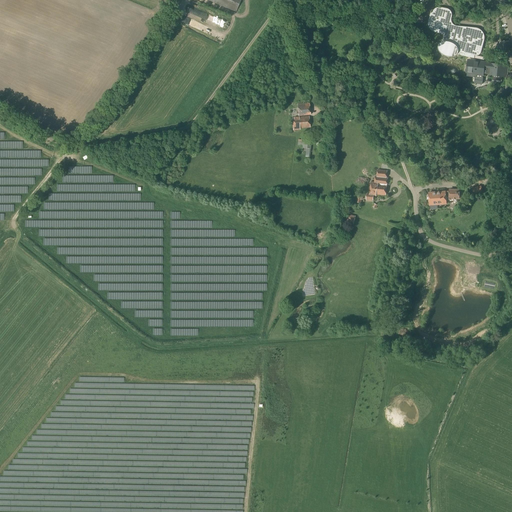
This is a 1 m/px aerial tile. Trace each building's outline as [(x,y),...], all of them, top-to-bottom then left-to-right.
[(207,0),(236,12),(240,0),(207,0)] [(428,23),(428,24),(428,25),(429,27),(429,28),(430,30),(432,31),(434,32),(443,35),(441,43),(440,43),(439,44),(439,45),(438,46),(438,47),(438,48),(438,49),(438,50),(439,51),(439,52),(440,52),(440,53),(441,54),(442,55),(443,55),(445,56),(446,57),(448,57),(450,57),(452,57),(453,57),(455,56),(456,55),(457,54),(474,59),(474,57),(475,56),(476,56),(477,56),(478,56),(479,55),(480,55),(480,54),(481,54),(481,53),(481,52),(482,48),(484,40),(484,39),(484,38),(484,37),(484,36),(484,35),(484,34),(483,34),(483,33),(482,32),(482,31),(481,31),(481,30),(480,30),(480,29),(479,29),(478,29),(477,28),(476,28),(475,28),(457,26),(456,26),(455,26),(454,25),(453,27),(449,26),(451,19),(452,17),(452,16),(452,15),(452,14),(452,13),(451,12),(451,11),(450,11),(450,10),(449,10),(448,9),(447,9),(446,9),(443,8),(441,7),(438,8),(435,8),(433,9),(432,11),(431,13),(430,14),(430,15),(430,16),(430,17),(432,17),(431,19),(431,21),(429,21),(428,21),(428,23)] [(509,42),(501,42),(501,51),(509,51),(509,42)] [(467,59),(465,74),(467,74),(467,75),(473,76),(473,75),(475,75),(475,77),(474,84),(482,85),(483,78),(482,78),(483,76),(484,74),(488,75),(488,76),(493,76),(501,77),(504,78),(506,78),(506,76),(508,77),(509,66),(491,63),(491,62),(486,61),(486,62),(467,59)] [(298,116),(310,114),(309,103),(297,105),(298,116)] [(293,130),(300,129),(300,128),(310,127),(309,117),(296,118),(292,118),(293,130)] [(310,157),(312,141),(301,140),(300,148),(306,149),(305,157),(310,157)] [(386,196),(388,178),(386,178),(387,171),(378,170),(377,177),(378,177),(378,183),(371,182),(370,194),(366,194),(366,200),(373,201),(373,196),(376,196),(376,195),(386,196)] [(481,186),(471,188),(472,195),(482,193),(481,186)] [(459,200),(460,190),(457,190),(449,190),(449,192),(429,193),(430,205),(446,204),(446,201),(451,200),(451,199),(459,200)] [(363,200),(364,195),(356,194),(355,203),(361,204),(362,200),(363,200)] [(353,224),(355,216),(346,214),(344,222),(353,224)]
